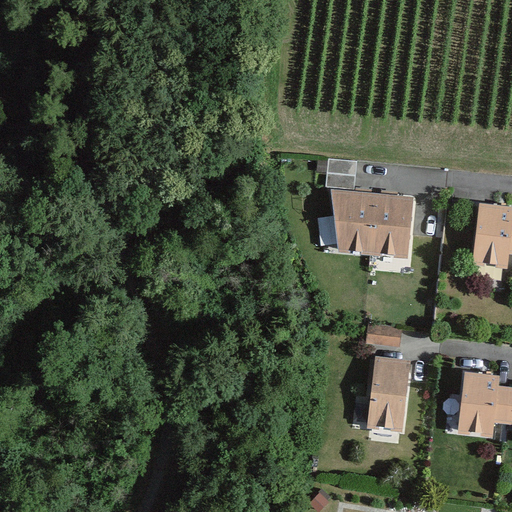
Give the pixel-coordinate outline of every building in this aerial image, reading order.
[(356,162),(327,159),(325,187),(353,190),(356,162)] [(405,201),(333,198),(331,254),(403,257),(405,201)] [(507,209),(478,206),(471,262),(500,266),(502,251),(511,252),(511,221),(505,221),(507,209)] [(397,330),(366,327),(364,343),(395,347),(397,330)] [(402,366),(370,362),(363,428),(395,431),(402,366)] [(492,380),(461,376),(456,433),(485,436),(486,421),(511,423),(511,391),(491,389),(492,380)]
